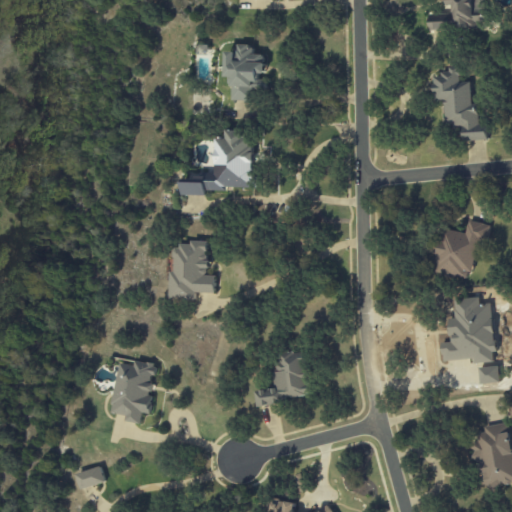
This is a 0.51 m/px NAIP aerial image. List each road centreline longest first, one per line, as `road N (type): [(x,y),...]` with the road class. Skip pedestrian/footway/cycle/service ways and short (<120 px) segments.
road 1 (residential): [(357,0),(366,345),(405,511)]
road 2 (residential): [(511,165),(362,177)]
road 3 (residential): [(381,421),(240,461)]
